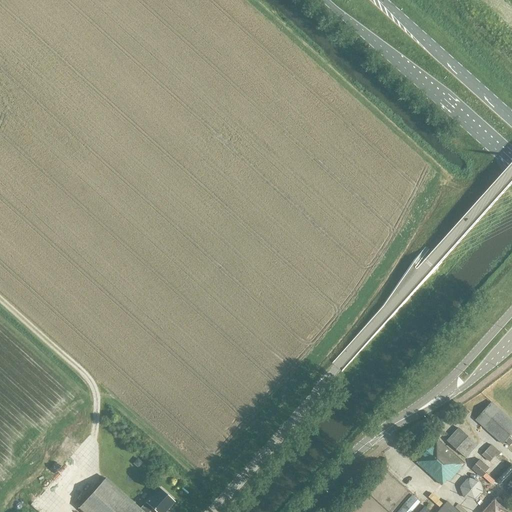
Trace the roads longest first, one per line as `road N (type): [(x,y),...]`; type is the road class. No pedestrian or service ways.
road 1 (unclassified): [(212,511),(511,172)]
road 2 (track): [(68,511),(62,506),(91,469),(92,382),(0,299)]
road 3 (secondary): [(325,0),(511,164)]
road 4 (secondary): [(511,119),(381,0)]
road 5 (tertiary): [(511,310),(444,382),(391,423)]
road 6 (tertiary): [(391,423),(455,392),(511,342)]
road 7 (tertiary): [(297,511),(391,423)]
road 8 (track): [(463,511),(370,437)]
